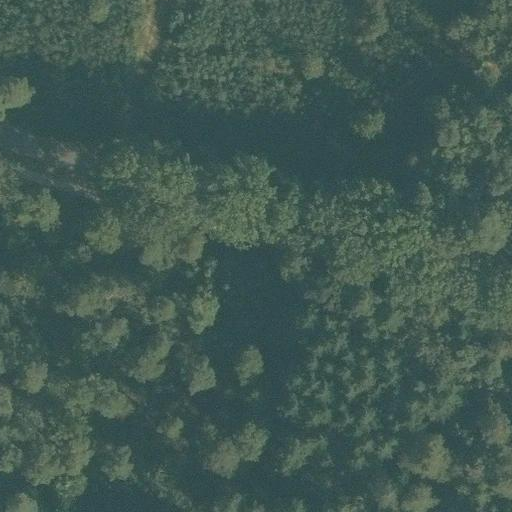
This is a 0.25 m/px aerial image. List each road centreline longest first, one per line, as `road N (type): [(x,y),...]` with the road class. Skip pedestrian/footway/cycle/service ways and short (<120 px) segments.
road 1 (secondary): [(511,273),(114,172),(0,134)]
road 2 (track): [(162,0),(106,200)]
